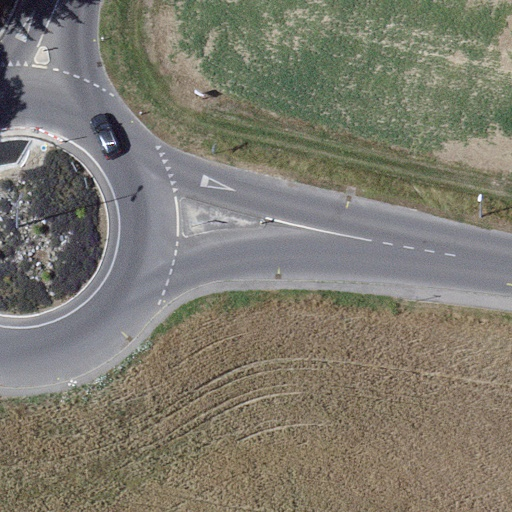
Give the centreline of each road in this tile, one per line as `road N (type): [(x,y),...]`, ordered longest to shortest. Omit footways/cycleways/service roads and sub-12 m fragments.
road 1 (unclassified): [(511,262),(128,152)]
road 2 (unclassified): [(136,289),(215,258),(264,251),(396,254),(511,268)]
road 3 (tertiary): [(0,355),(74,346),(99,332),(136,289)]
road 4 (tertiary): [(136,289),(151,234),(142,178),(128,152)]
